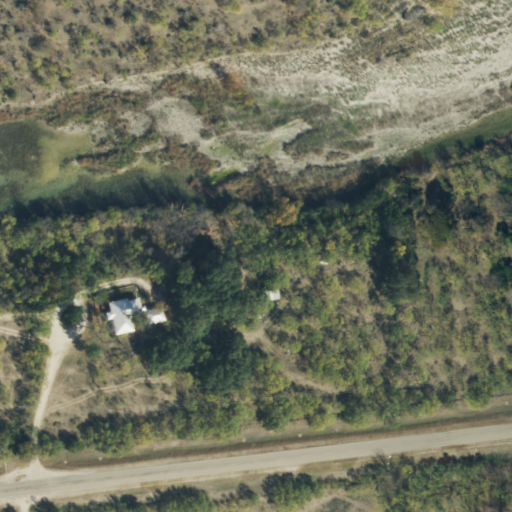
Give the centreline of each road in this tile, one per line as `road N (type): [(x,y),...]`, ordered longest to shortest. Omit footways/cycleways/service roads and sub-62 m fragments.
road 1 (residential): [(0,338),(227,342),(345,262),(511,227)]
road 2 (tertiary): [(0,498),(511,437)]
road 3 (residential): [(29,511),(42,402),(40,337)]
